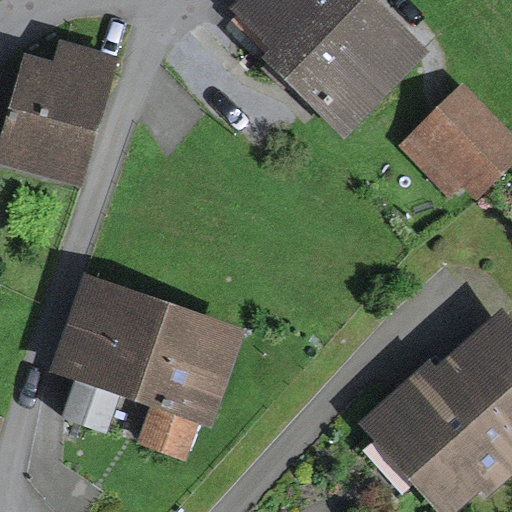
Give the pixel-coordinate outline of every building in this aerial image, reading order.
[(358,4),(353,0),(263,0),(243,20),(292,69),(358,4)] [(407,53),(358,4),(292,69),(342,119),(407,53)] [(0,163),(79,184),(111,66),(62,53),(57,72),(32,65),(28,83),(8,77),(0,109),(0,163)] [(511,172),(511,123),(474,82),(426,127),(489,194),(511,172)] [(226,341),(92,293),(64,372),(163,407),(151,442),(185,455),(226,341)] [(511,466),(511,345),(502,334),(438,390),(429,380),(377,426),(449,506),(480,478),(489,487),(511,466)]
